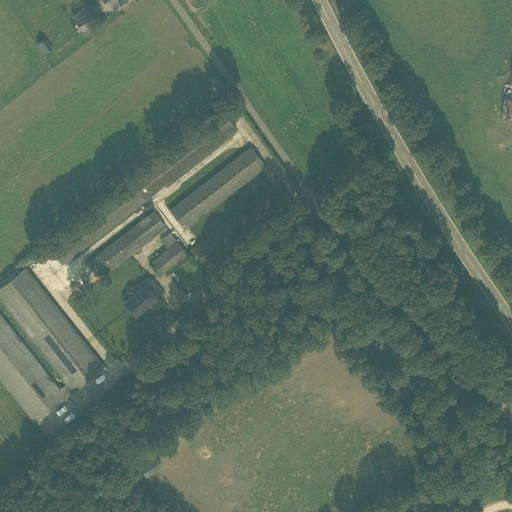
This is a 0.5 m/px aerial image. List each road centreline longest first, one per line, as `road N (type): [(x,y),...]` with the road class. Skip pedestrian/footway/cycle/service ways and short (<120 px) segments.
road 1 (unclassified): [(511,415),(332,217),(178,0)]
road 2 (primary): [(511,320),(384,126),(319,0)]
